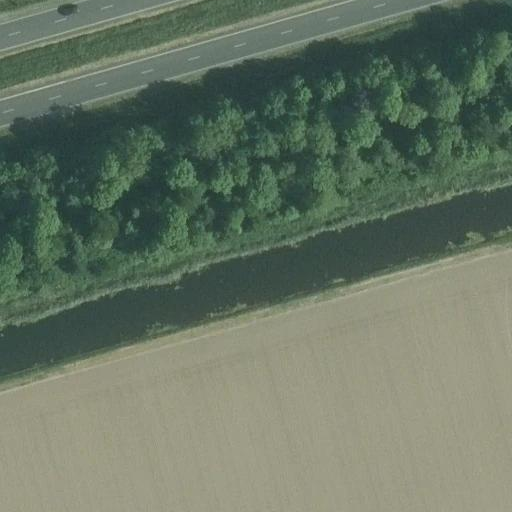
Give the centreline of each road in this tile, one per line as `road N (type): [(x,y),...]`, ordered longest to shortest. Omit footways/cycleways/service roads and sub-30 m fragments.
road 1 (trunk): [(0,118),(417,0)]
road 2 (trunk): [(135,0),(0,37)]
